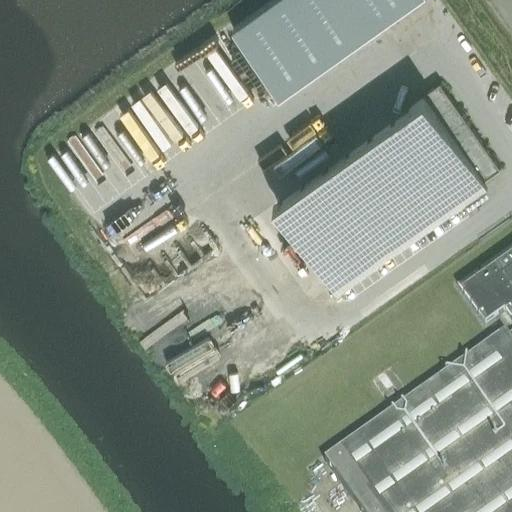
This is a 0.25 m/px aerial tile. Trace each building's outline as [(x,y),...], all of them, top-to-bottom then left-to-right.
[(358,0),(376,25),(396,11),(411,0),(358,0)] [(414,106),(276,203),(337,284),(459,197),(483,180),(489,176),(500,168),(439,82),(411,102),(414,106)] [(465,205),(470,214),(479,208),(473,199),(465,205)] [(511,243),(456,284),(485,324),(505,310),(511,320),(511,333),(508,337),(511,342),(511,243)] [(505,333),(324,462),(360,511),(511,511),(511,342),(508,337),(505,333)] [(295,477),(278,487),(292,510),(309,500),(295,477)]
